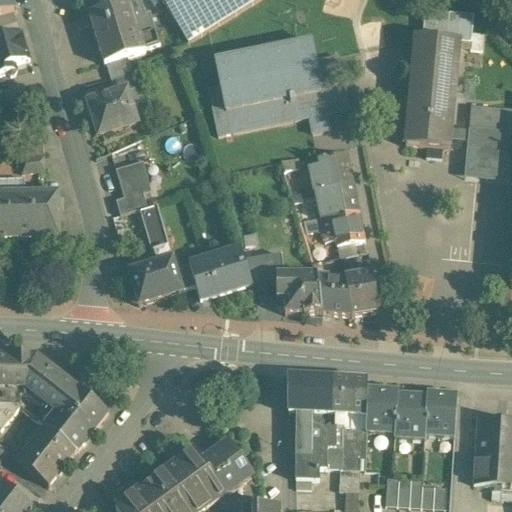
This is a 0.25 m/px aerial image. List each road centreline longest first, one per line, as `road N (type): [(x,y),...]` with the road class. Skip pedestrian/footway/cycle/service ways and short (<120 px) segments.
road 1 (residential): [(90,335),(93,226),(27,0)]
road 2 (secondary): [(511,375),(275,354)]
road 3 (residential): [(185,345),(65,511)]
road 4 (residential): [(288,511),(275,354)]
